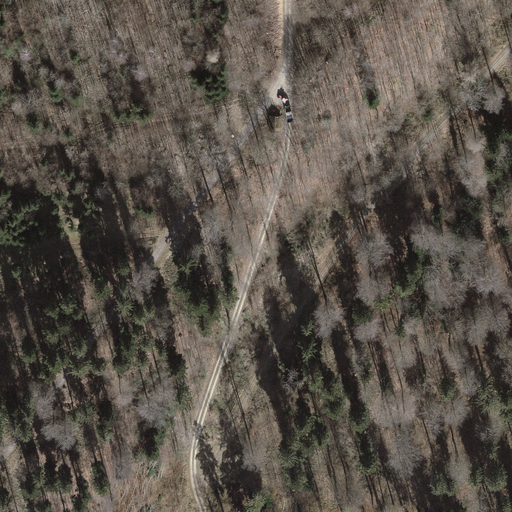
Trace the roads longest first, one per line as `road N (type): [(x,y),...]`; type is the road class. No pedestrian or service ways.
road 1 (track): [(0,462),(287,74),(287,0)]
road 2 (track): [(511,49),(389,185),(263,372),(198,505)]
road 3 (track): [(287,74),(286,161),(201,418),(192,471),(198,505)]
